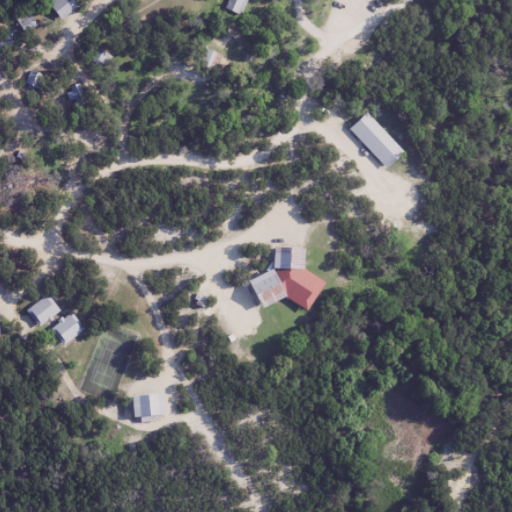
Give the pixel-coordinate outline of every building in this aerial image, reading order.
[(45,0),(55,20),(75,11),(69,0),(45,0)] [(247,0),(230,0),(225,10),(239,17),(247,0)] [(213,70),(220,55),(203,47),(196,63),(213,70)] [(375,121),(359,136),(399,177),(415,161),(375,121)] [(281,256),(279,278),(253,292),(269,321),(292,309),(316,324),(334,296),(311,281),(313,259),(281,256)] [(57,294),(34,313),(47,329),(66,314),(62,308),(66,305),(57,294)] [(78,315),(57,334),(72,350),(93,332),(78,315)] [(159,394),(128,394),(128,417),(159,417),(159,394)] [(139,401),(139,425),(170,424),(170,401),(139,401)]
